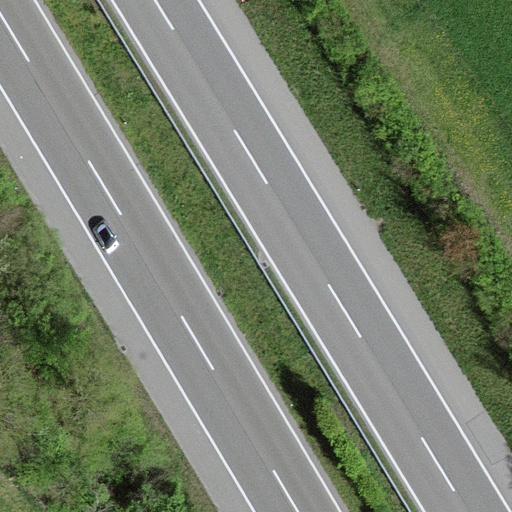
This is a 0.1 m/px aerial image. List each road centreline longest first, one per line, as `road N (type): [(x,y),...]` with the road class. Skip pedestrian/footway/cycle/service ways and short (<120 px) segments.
road 1 (motorway): [(466,511),(154,0)]
road 2 (motorway): [(0,14),(297,511)]
